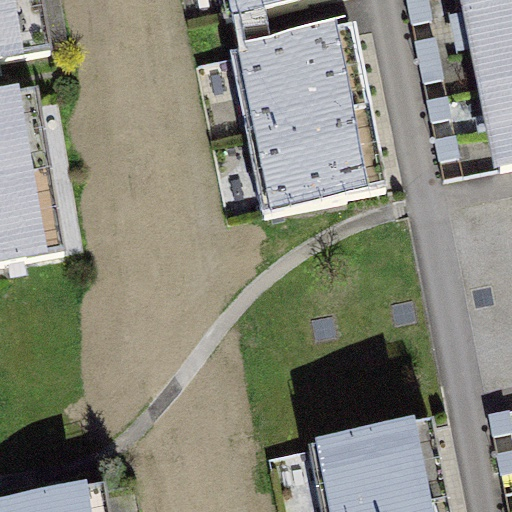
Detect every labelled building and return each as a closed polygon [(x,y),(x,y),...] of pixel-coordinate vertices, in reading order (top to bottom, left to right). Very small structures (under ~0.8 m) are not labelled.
[(41,0),(0,0),(0,14),(43,8),(41,0)] [(348,0),(221,0),(227,26),(349,2),(348,0)] [(511,0),(440,0),(451,52),(511,39),(511,0)] [(43,8),(0,14),(0,65),(51,57),(43,8)] [(361,37),(232,62),(263,220),(392,195),(361,37)] [(511,39),(451,52),(477,183),(511,175),(511,39)] [(23,100),(0,104),(0,188),(37,182),(23,100)] [(37,182),(0,188),(0,272),(51,264),(37,182)] [(462,511),(445,421),(317,446),(329,511),(462,511)] [(103,511),(99,486),(0,502),(0,511),(103,511)]
